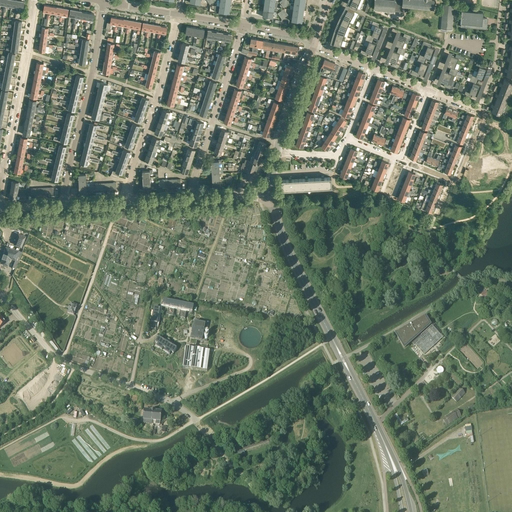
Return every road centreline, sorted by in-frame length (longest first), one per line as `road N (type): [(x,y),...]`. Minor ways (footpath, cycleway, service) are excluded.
road 1 (residential): [(226,461),(179,408),(50,353),(0,295)]
road 2 (residential): [(102,1),(62,204)]
road 3 (residential): [(124,202),(178,14)]
road 4 (residential): [(243,25),(191,199)]
road 5 (track): [(61,361),(118,202)]
road 6 (residential): [(4,166),(34,0)]
road 7 (residential): [(331,338),(287,252),(270,196)]
